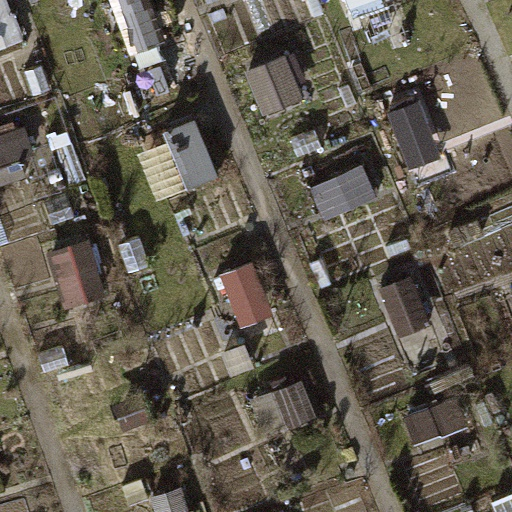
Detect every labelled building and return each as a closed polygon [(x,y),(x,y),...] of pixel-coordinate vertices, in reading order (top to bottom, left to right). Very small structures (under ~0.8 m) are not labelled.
[(0,0),(0,44),(24,36),(14,9),(11,10),(7,0),(0,0)] [(397,0),(354,0),(363,24),(401,11),(397,0)] [(282,49),(243,66),(265,119),(304,102),(282,49)] [(479,92),(435,109),(446,138),(491,120),(479,92)] [(193,114),(161,128),(186,185),(218,171),(193,114)] [(24,122),(0,130),(0,164),(35,152),(24,122)] [(362,161),(309,185),(324,217),(377,193),(362,161)] [(90,235),(45,249),(63,305),(107,291),(90,235)] [(250,258),(214,273),(226,301),(262,286),(250,258)] [(411,272),(378,285),(399,335),(432,321),(411,272)] [(302,376),(249,397),(265,435),(317,414),(302,376)] [(145,389),(112,401),(121,427),(154,415),(145,389)] [(454,392),(403,414),(414,440),(440,429),(441,432),(467,421),(454,392)] [(190,511),(181,484),(150,494),(155,511),(190,511)]
